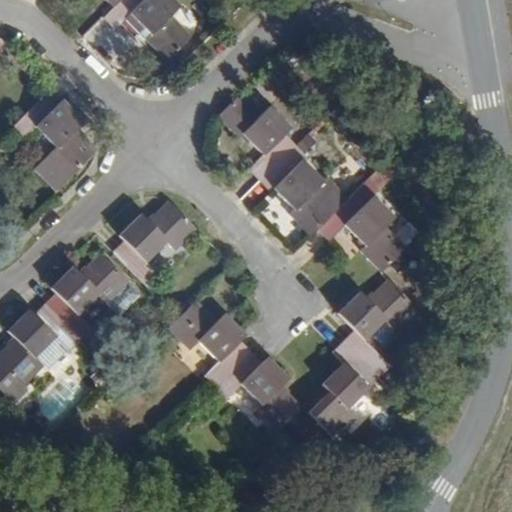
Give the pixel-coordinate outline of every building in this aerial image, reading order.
[(116,0),(113,3),(102,14),(116,29),(133,9),(153,28),(147,34),(170,55),(193,31),(172,9),(178,0),(116,0)] [(57,98),(48,87),(12,124),(22,134),(38,120),(58,138),(40,158),(59,180),(98,144),(80,126),(85,118),(62,94),(57,98)] [(257,114),(236,94),(217,112),(241,136),(249,132),(263,151),(251,164),(262,177),(297,143),(286,133),(290,123),(269,104),(257,114)] [(309,154),(297,143),(262,177),(274,191),(278,186),(295,207),(289,214),(309,234),(315,228),(350,195),(329,176),(324,176),(307,160),(309,154)] [(471,147),(463,152),(471,163),(479,158),(471,147)] [(354,191),(350,195),(315,228),(328,240),(346,223),(366,243),(362,251),(381,272),(408,245),(389,225),(396,218),(374,196),(367,203),(354,191)] [(114,247),(147,280),(159,270),(146,254),(167,233),(176,242),(197,220),(171,193),(149,216),(145,211),(123,230),(127,237),(114,247)] [(79,334),(81,336),(92,324),(77,307),(96,288),(117,305),(137,285),(98,248),(82,266),(74,260),(50,283),(55,288),(44,299),(79,334)] [(343,340),(377,376),(388,366),(364,342),(384,320),(394,327),(411,305),(388,279),(369,296),(358,295),(339,313),(352,329),(343,340)] [(205,370),(215,382),(254,344),(222,311),(215,314),(196,296),(170,321),(190,342),(198,335),(214,350),(216,356),(205,370)] [(79,334),(44,299),(35,308),(28,301),(5,325),(13,332),(0,345),(0,397),(4,401),(11,394),(15,398),(28,385),(22,379),(42,360),(44,361),(63,341),(67,346),(79,334)] [(347,405),(377,376),(343,340),(336,350),(340,361),(320,381),(328,390),(310,413),(336,439),(358,417),(347,405)] [(253,407),(273,429),(300,402),(281,382),(285,376),(254,344),(215,382),(227,395),(242,381),(259,398),(253,407)]
